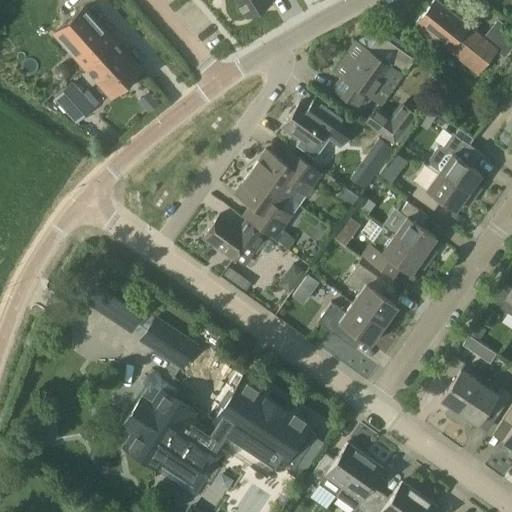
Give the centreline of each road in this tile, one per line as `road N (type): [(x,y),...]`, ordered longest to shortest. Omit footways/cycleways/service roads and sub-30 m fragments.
road 1 (residential): [(375,407),(157,250)]
road 2 (residential): [(157,250),(273,86),(275,49)]
road 3 (residential): [(511,223),(375,407)]
road 4 (residential): [(0,360),(34,274),(86,199)]
road 5 (residential): [(86,199),(224,81)]
road 6 (residential): [(511,506),(375,407)]
